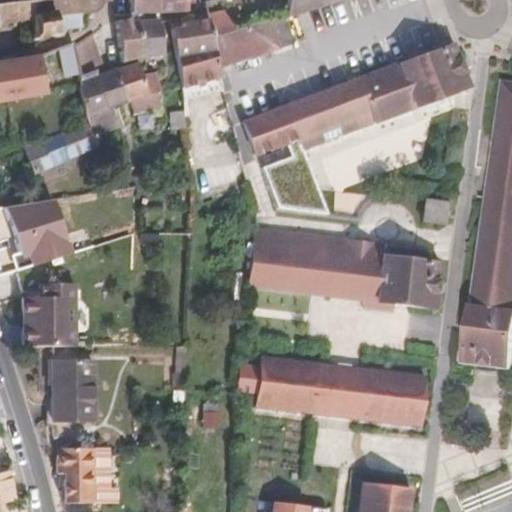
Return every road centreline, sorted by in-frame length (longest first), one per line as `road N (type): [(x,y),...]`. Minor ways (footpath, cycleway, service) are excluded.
road 1 (residential): [(0,359),(45,511)]
road 2 (unclassified): [(107,0),(94,23),(66,39),(1,53)]
